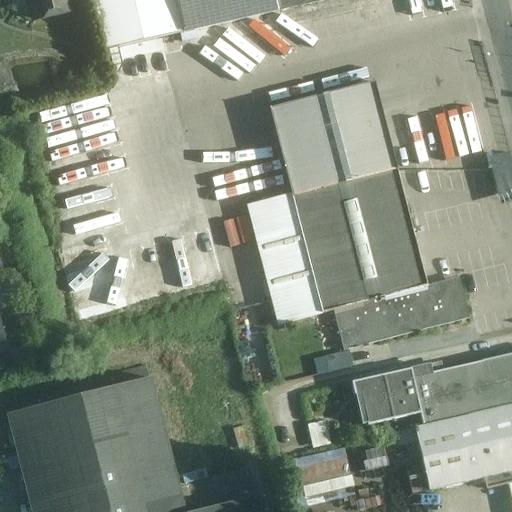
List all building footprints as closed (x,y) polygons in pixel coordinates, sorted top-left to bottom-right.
[(73,16),(68,0),(0,0),(0,2),(9,0),(24,0),(30,26),(73,16)] [(85,0),(100,64),(371,0),(85,0)] [(381,80),(275,107),(297,194),(403,167),(381,80)] [(511,203),(511,159),(511,154),(490,160),(501,206),(511,203)] [(434,286),(403,167),(297,194),(253,206),(283,324),(338,311),(397,296),(434,286)] [(233,248),(254,243),(248,216),(226,221),(233,248)] [(119,261),(112,238),(93,243),(90,235),(62,242),(70,274),(119,261)] [(473,320),(463,278),(434,286),(397,296),(407,336),(473,320)] [(407,336),(397,296),(338,311),(347,349),(407,336)] [(421,415),(424,427),(511,406),(511,355),(444,372),(442,362),(350,384),(361,429),(421,415)] [(179,511),(186,510),(150,373),(4,411),(29,511),(179,511)] [(511,406),(424,427),(419,428),(413,430),(428,492),(487,478),(490,488),(511,483),(511,406)] [(310,426),(316,445),(333,439),(327,421),(310,426)] [(295,458),(302,502),(307,501),(309,511),(333,511),(359,508),(349,449),(295,458)] [(370,450),(369,467),(388,468),(389,451),(370,450)] [(179,511),(261,511),(257,492),(186,510),(179,511)]
